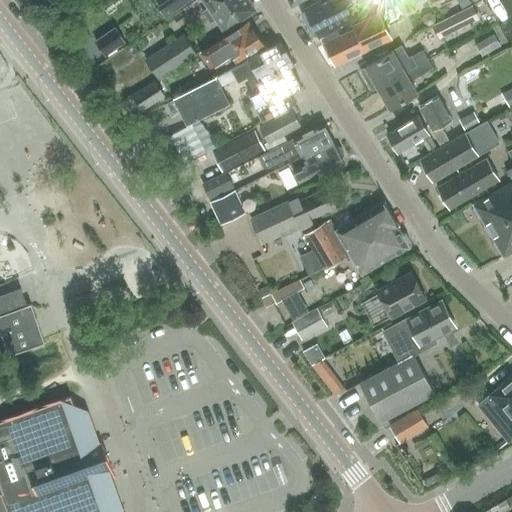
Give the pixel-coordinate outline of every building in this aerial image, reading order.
[(226,32),(255,10),(248,0),(203,0),(209,8),(204,12),(211,23),(217,19),(226,32)] [(346,0),(343,2),(341,0),(322,0),(306,8),(323,44),(340,36),(337,30),(353,22),(347,10),(354,7),(350,0),(346,0)] [(439,39),(464,26),(478,19),(472,6),(458,13),(432,27),(439,39)] [(336,65),(393,39),(380,15),(352,28),(354,32),(326,45),(336,65)] [(237,62),(263,45),(249,22),(215,44),(203,52),(212,67),(232,54),(237,62)] [(158,77),(196,53),(185,34),(172,42),(160,23),(136,39),(148,58),(146,59),(158,77)] [(125,41),(116,28),(96,41),(105,55),(125,41)] [(494,34),(477,44),(483,55),(500,46),(494,34)] [(281,41),(231,68),(238,82),(247,77),(255,91),(249,94),(263,121),(296,103),(290,93),(302,86),(290,66),(294,64),(281,41)] [(373,80),(378,88),(428,59),(423,51),(409,59),(401,46),(366,66),(366,67),(361,70),(368,83),(373,80)] [(428,59),(378,88),(390,109),(417,94),(410,81),(433,68),(428,59)] [(188,125),(230,104),(216,76),(174,98),(188,125)] [(143,111),(166,96),(156,80),(132,96),(143,111)] [(441,146),(449,141),(441,126),(451,121),(438,96),(421,106),(434,130),(432,131),(441,146)] [(269,143),(301,126),(293,110),(261,127),(269,143)] [(474,112),(460,120),(466,132),(481,124),(474,112)] [(418,116),(387,133),(399,153),(422,140),(428,151),(436,147),(429,135),(418,116)] [(464,134),(422,159),(434,180),(493,145),(487,121),(464,134)] [(303,157),(333,142),(324,124),(262,155),(268,167),(300,151),(303,157)] [(222,170),(231,166),(264,150),(254,131),(213,151),(222,170)] [(333,142),(303,157),(306,163),(300,166),(306,179),(343,160),(333,142)] [(262,155),(258,157),(264,170),(268,167),(262,155)] [(450,208),(500,179),(488,158),(438,187),(450,208)] [(233,185),(226,171),(201,183),(208,197),(233,185)] [(511,181),(473,204),(489,230),(504,256),(511,251),(511,181)] [(235,190),(210,202),(220,224),(245,212),(235,190)] [(289,201),(252,217),(263,241),(281,233),(282,236),(300,229),(313,223),(311,218),(332,209),(324,191),(300,201),(298,198),(289,202),(289,201)] [(322,225),(306,235),(327,270),(335,265),(340,262),(351,255),(362,274),(409,246),(408,244),(410,240),(385,201),(337,229),(332,220),(322,225)] [(392,317),(425,299),(411,273),(378,291),(392,317)] [(265,296),(261,297),(265,304),(266,307),(274,303),(305,287),(301,279),(265,296)] [(0,334),(3,333),(7,344),(10,354),(46,342),(45,338),(43,334),(33,304),(28,305),(22,288),(1,295),(0,291),(0,334)] [(430,347),(427,342),(455,327),(441,301),(383,332),(399,362),(361,382),(381,421),(435,393),(415,355),(430,347)] [(317,307),(292,320),(302,339),(327,326),(317,307)] [(508,442),(511,437),(511,376),(478,404),(508,442)] [(71,395),(0,420),(0,511),(112,511),(96,464),(99,463),(93,446),(90,447),(71,395)] [(400,444),(428,427),(417,409),(389,426),(400,444)]
